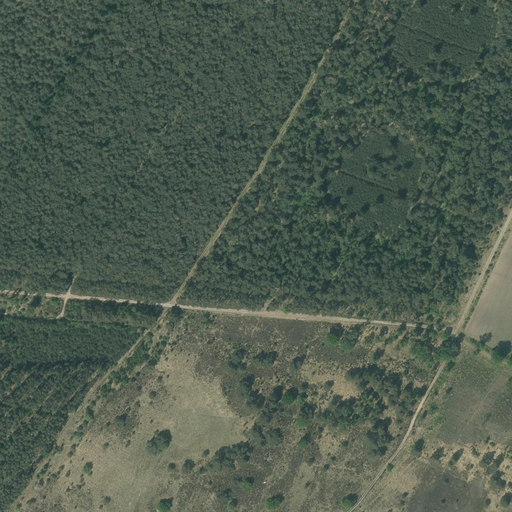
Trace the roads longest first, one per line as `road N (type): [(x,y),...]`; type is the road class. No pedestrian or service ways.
road 1 (track): [(353,0),(275,144),(168,306)]
road 2 (track): [(454,335),(168,306)]
road 3 (track): [(168,306),(70,415),(0,401)]
road 4 (track): [(454,335),(404,442),(349,511)]
road 5 (track): [(168,306),(0,291)]
road 6 (track): [(511,212),(454,335)]
